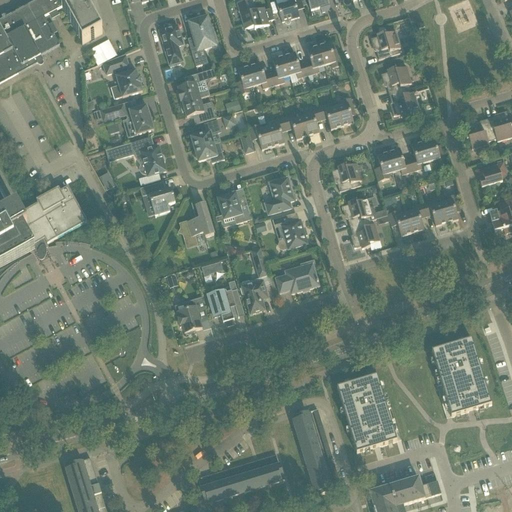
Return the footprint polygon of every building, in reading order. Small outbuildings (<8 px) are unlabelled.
[(0,85),(43,62),(41,57),(60,47),(45,18),(50,15),(41,0),(39,0),(0,21),(0,85)] [(62,9),(83,46),(103,35),(83,0),(41,0),(50,15),(62,9)] [(277,7),(279,15),(282,24),(285,23),(285,24),(285,25),(286,25),(287,26),(288,26),(289,26),(290,25),(291,24),(291,23),(291,22),(299,19),(296,9),(294,2),(287,4),(285,0),(277,0),(276,3),(277,7)] [(321,10),(322,14),(330,12),(326,0),(307,0),(308,3),(311,12),(321,10)] [(240,17),(245,31),(258,27),(259,30),(269,27),(268,24),(274,22),(271,11),(265,12),(264,10),(250,14),(246,2),(237,5),(239,12),(238,14),(240,17)] [(188,41),(196,69),(202,67),(198,53),(205,51),(206,52),(207,51),(209,50),(210,49),(210,45),(210,42),(214,41),(210,27),(207,20),(189,25),(193,38),(192,39),(188,41)] [(168,63),(170,69),(180,66),(182,63),(178,48),(181,47),(182,45),(180,38),(181,38),(178,27),(159,33),(163,46),(165,46),(166,50),(166,51),(169,63),(168,63)] [(375,49),(379,62),(400,56),(398,51),(401,51),(396,34),(386,37),(385,34),(377,37),(378,39),(371,41),(373,49),(375,49)] [(89,52),(97,67),(117,56),(109,42),(89,52)] [(331,66),(333,70),(341,68),(337,55),(333,57),(330,45),(318,48),(324,68),(331,66)] [(305,65),(308,78),(319,74),(318,70),(324,68),(318,48),(307,52),(310,63),(305,65)] [(305,79),(306,83),(309,82),(308,78),(305,65),(299,67),(295,55),(284,59),(290,78),(296,76),(297,81),(305,79)] [(116,79),(123,100),(143,94),(140,86),(141,86),(140,80),(139,80),(136,73),(128,75),(127,71),(129,70),(125,56),(103,65),(106,77),(116,74),(117,78),(116,79)] [(270,75),(274,88),(284,85),(283,80),(290,78),(284,59),(272,62),(276,74),(270,75)] [(261,87),(263,91),(274,88),(270,75),(264,77),(261,66),(249,69),(255,88),(261,87)] [(238,95),(239,98),(250,95),(249,90),(255,88),(249,69),(238,72),(241,84),(235,85),(238,95)] [(385,84),(389,97),(410,91),(409,87),(411,86),(406,69),(396,72),(396,70),(387,72),(388,75),(381,77),(383,85),(385,84)] [(197,76),(200,85),(216,80),(213,71),(197,76)] [(182,104),(183,105),(200,100),(209,97),(208,92),(202,94),(197,91),(195,85),(178,90),(179,94),(178,94),(181,104),(182,104)] [(400,117),(401,119),(409,117),(409,114),(419,111),(414,94),(411,95),(410,91),(389,97),(393,110),(391,110),(393,119),(400,117)] [(183,107),(181,107),(183,114),(185,113),(187,120),(193,118),(195,127),(205,124),(216,120),(212,107),(205,109),(205,107),(202,107),(200,100),(183,105),(183,107)] [(336,109),(342,129),(354,126),(350,114),(354,113),(350,100),(342,103),(343,107),(336,109)] [(239,102),(230,104),(233,114),(242,112),(239,102)] [(123,106),(100,113),(104,124),(126,118),(126,117),(127,117),(126,114),(123,106)] [(327,121),(331,132),(342,129),(336,109),(330,111),(329,107),(318,110),(322,122),(327,121)] [(126,122),(122,123),(127,140),(137,137),(144,135),(154,132),(151,123),(149,116),(147,108),(137,111),(129,113),(131,119),(127,120),(126,122)] [(302,120),(308,139),(319,136),(316,124),(322,122),(318,110),(307,113),(308,118),(302,120)] [(496,141),(497,144),(511,139),(511,123),(511,120),(509,121),(506,114),(498,116),(499,118),(486,122),(492,143),(496,141)] [(293,131),(296,142),(308,139),(302,120),(295,121),(294,117),(283,120),(287,133),(293,131)] [(223,120),(226,130),(234,123),(233,118),(223,120)] [(267,130),(273,149),(285,146),(281,134),(287,133),(283,120),(272,123),(274,128),(267,130)] [(203,136),(191,139),(195,152),(214,146),(211,138),(221,135),(217,122),(214,123),(204,126),(206,133),(203,134),(203,136)] [(469,141),(472,151),(489,146),(488,144),(492,143),(486,122),(473,125),(473,124),(464,126),(466,133),(464,134),(465,135),(467,142),(469,141)] [(258,141),(262,153),(273,149),(267,130),(261,132),(259,127),(249,130),(250,133),(253,143),(258,141)] [(459,137),(458,137),(460,144),(461,144),(467,142),(465,135),(459,137)] [(240,138),(246,156),(254,153),(248,136),(240,138)] [(140,142),(125,147),(126,152),(130,151),(132,157),(133,157),(140,155),(143,167),(141,167),(140,168),(140,169),(139,171),(140,173),(140,174),(141,175),(141,176),(143,176),(144,177),(145,177),(146,177),(147,177),(148,179),(166,173),(163,164),(165,164),(163,156),(161,157),(159,148),(153,150),(150,139),(140,142)] [(436,162),(437,167),(445,164),(442,152),(438,153),(434,141),(423,145),(429,164),(436,162)] [(409,161),(413,174),(423,171),(422,166),(429,164),(423,145),(412,148),(415,159),(409,161)] [(196,154),(195,156),(196,160),(198,162),(198,164),(210,161),(212,166),(225,162),(222,154),(222,153),(216,155),(214,146),(195,152),(196,154)] [(400,173),(402,177),(413,174),(409,161),(403,163),(400,152),(388,155),(394,174),(400,173)] [(377,181),(378,184),(389,181),(387,176),(394,174),(388,155),(377,158),(380,170),(375,171),(377,181)] [(480,183),(482,190),(490,187),(494,189),(496,186),(502,184),(501,178),(507,177),(503,165),(498,166),(489,169),(490,175),(481,178),(479,181),(480,183)] [(336,181),(340,194),(349,191),(361,188),(359,184),(362,183),(357,166),(347,169),(346,166),(338,169),(338,171),(331,173),(334,182),(336,181)] [(32,246),(33,245),(34,245),(35,245),(36,245),(37,245),(38,244),(39,243),(39,242),(41,241),(44,239),(47,245),(87,223),(68,188),(60,193),(59,189),(36,202),(38,205),(21,215),(17,209),(0,177),(0,265),(29,250),(28,248),(32,246)] [(265,206),(268,217),(282,213),(291,210),(289,204),(294,202),(288,180),(279,183),(278,181),(271,183),(272,185),(269,185),(275,203),(265,206)] [(145,198),(151,219),(160,216),(170,213),(168,207),(175,205),(172,193),(171,190),(165,192),(163,184),(153,187),(140,191),(143,199),(145,198)] [(378,187),(371,189),(373,196),(380,194),(378,187)] [(229,197),(218,201),(220,210),(222,217),(224,222),(234,220),(236,226),(236,227),(252,222),(248,208),(245,199),(237,201),(236,195),(233,196),(233,198),(229,199),(229,197)] [(124,196),(118,198),(118,200),(120,206),(123,205),(126,204),(125,201),(124,196)] [(441,206),(447,225),(458,222),(455,210),(459,209),(455,197),(447,199),(448,204),(441,206)] [(346,217),(350,229),(371,223),(382,220),(383,219),(384,219),(387,218),(388,218),(388,217),(387,212),(375,215),(374,209),(370,210),(367,201),(357,204),(356,202),(348,204),(349,207),(342,209),(344,217),(346,217)] [(497,212),(489,215),(495,234),(503,231),(505,236),(511,233),(511,229),(511,228),(511,221),(511,219),(510,214),(511,213),(511,201),(508,203),(498,206),(501,213),(498,214),(497,212)] [(432,217),(436,229),(447,225),(441,206),(435,208),(433,203),(423,206),(426,219),(432,217)] [(181,229),(178,235),(183,237),(187,251),(198,247),(195,238),(203,235),(205,240),(206,239),(214,237),(208,215),(205,206),(196,208),(200,220),(180,226),(181,229)] [(407,216),(412,235),(424,232),(420,221),(426,219),(423,206),(412,210),(413,214),(407,216)] [(398,227),(401,239),(412,235),(407,216),(400,218),(399,213),(388,217),(388,218),(392,229),(398,227)] [(281,252),(283,253),(307,246),(300,223),(289,226),(287,218),(273,222),(275,230),(281,229),(284,242),(280,243),(279,245),(278,248),(279,250),(281,252)] [(361,249),(362,251),(370,249),(370,246),(380,243),(377,234),(375,226),(372,227),(371,223),(350,229),(354,242),(352,243),(354,251),(361,249)] [(264,224),(255,227),(257,235),(267,232),(264,224)] [(226,255),(235,257),(236,251),(234,251),(234,249),(228,247),(228,249),(226,255)] [(260,251),(251,253),(255,269),(258,270),(261,280),(268,277),(260,251)] [(290,292),(292,296),(319,288),(314,270),(316,269),(314,263),(301,266),(301,268),(293,271),(293,273),(285,275),(286,277),(275,280),(280,295),(290,292)] [(167,281),(170,290),(178,287),(176,278),(167,281)] [(245,296),(251,316),(265,312),(262,305),(265,301),(268,300),(263,283),(251,287),(250,283),(249,282),(242,284),(241,285),(243,289),(240,290),(242,297),(245,296)] [(221,317),(223,324),(234,321),(234,319),(238,318),(238,320),(239,319),(236,308),(241,306),(235,283),(229,285),(231,291),(230,291),(229,289),(225,290),(226,292),(208,297),(214,320),(221,317)] [(176,314),(177,320),(180,329),(183,328),(185,335),(186,335),(187,336),(189,338),(194,336),(195,334),(195,333),(202,330),(200,323),(208,321),(209,325),(202,299),(185,304),(185,305),(175,308),(176,314)] [(444,349),(431,353),(441,385),(441,386),(451,419),(491,407),(487,392),(472,341),(444,349)] [(377,378),(337,390),(356,455),(397,444),(387,410),(386,409),(377,378)] [(313,413),(317,425),(322,424),(318,411),(313,413)] [(295,429),(297,435),(312,430),(308,414),(293,419),(294,422),(293,423),(296,422),(297,428),(295,429)] [(299,443),(302,451),(317,446),(312,430),(297,435),(297,437),(300,436),(302,442),(299,443)] [(511,441),(500,443),(501,449),(511,447),(511,441)] [(304,457),(306,466),(309,465),(309,466),(322,462),(317,446),(302,451),(304,451),(306,457),(304,457)] [(459,463),(469,461),(467,449),(457,451),(459,463)] [(263,461),(265,465),(277,461),(276,457),(263,461)] [(106,511),(90,461),(80,463),(66,468),(67,471),(66,471),(66,472),(68,471),(70,477),(68,478),(70,484),(70,486),(73,485),(75,491),(72,492),(75,500),(75,501),(77,500),(79,506),(77,506),(78,511),(106,511)] [(329,463),(333,475),(337,474),(333,461),(329,463)] [(247,466),(249,470),(261,466),(260,462),(247,466)] [(313,480),(313,481),(327,477),(322,462),(309,466),(310,471),(308,472),(310,480),(313,480)] [(272,484),(273,486),(281,483),(281,482),(284,481),(280,467),(264,472),(267,485),(272,484)] [(257,488),(258,490),(267,488),(266,485),(267,485),(264,472),(248,477),(252,490),(257,488)] [(198,481),(199,485),(212,481),(211,477),(198,481)] [(232,481),(237,497),(238,496),(237,494),(243,492),(244,495),(252,492),(252,490),(248,477),(232,481)] [(316,494),(317,498),(331,493),(327,477),(313,481),(315,485),(312,486),(315,495),(316,494)] [(419,480),(370,495),(374,511),(403,511),(403,508),(432,499),(441,496),(437,484),(421,489),(419,480)] [(217,486),(221,501),(224,501),(223,498),(229,497),(229,499),(237,497),(232,481),(217,486)] [(201,491),(205,505),(208,504),(209,505),(208,503),(214,501),(215,503),(221,501),(217,486),(201,491)] [(493,499),(484,500),(485,508),(494,507),(493,499)]
